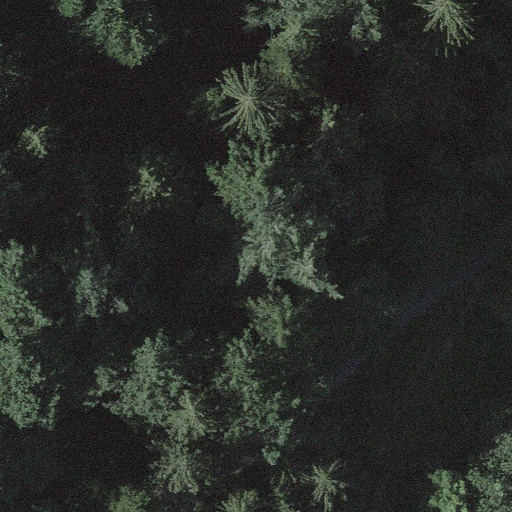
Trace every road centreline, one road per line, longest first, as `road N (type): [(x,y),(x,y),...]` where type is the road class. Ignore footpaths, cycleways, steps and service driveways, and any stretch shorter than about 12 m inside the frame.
road 1 (track): [(464,266),(150,511)]
road 2 (track): [(511,229),(464,266),(372,511)]
